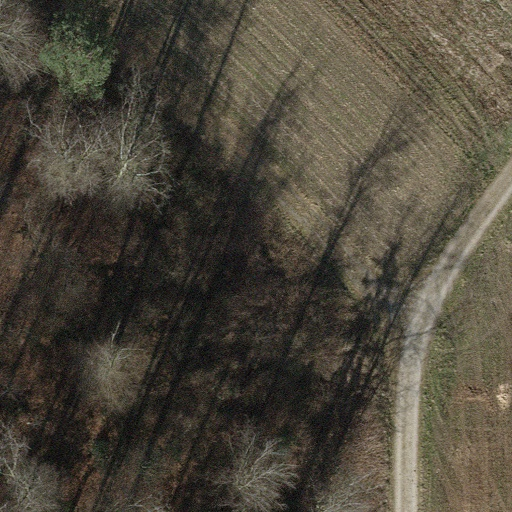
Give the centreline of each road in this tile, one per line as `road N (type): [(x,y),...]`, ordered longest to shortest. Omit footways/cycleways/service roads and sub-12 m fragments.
road 1 (track): [(83,0),(273,182),(413,341)]
road 2 (track): [(511,170),(439,274),(413,341)]
road 3 (track): [(413,341),(404,511)]
